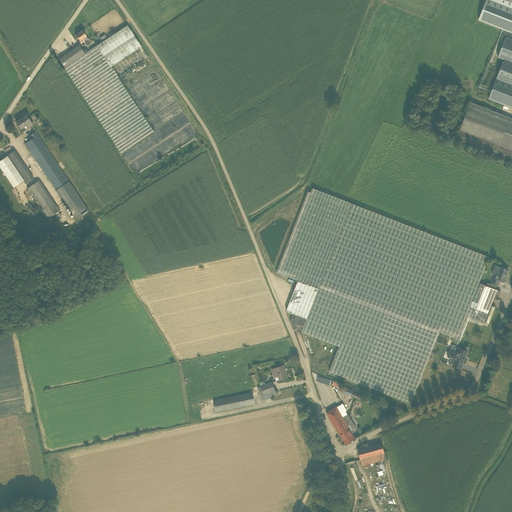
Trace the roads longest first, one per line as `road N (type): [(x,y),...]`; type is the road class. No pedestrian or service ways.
road 1 (unclassified): [(338,452),(216,150),(116,0)]
road 2 (unclassified): [(338,452),(476,379),(511,301)]
road 3 (unclassified): [(0,124),(86,0)]
